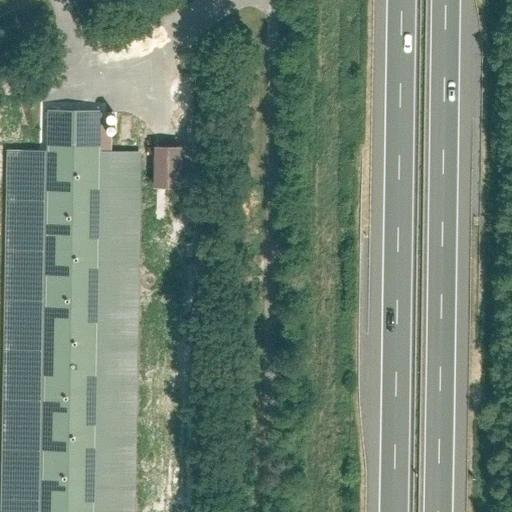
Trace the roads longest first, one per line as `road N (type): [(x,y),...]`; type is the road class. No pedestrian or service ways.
road 1 (motorway): [(401,0),(393,511)]
road 2 (motorway): [(440,511),(447,0)]
road 3 (track): [(276,0),(273,511)]
